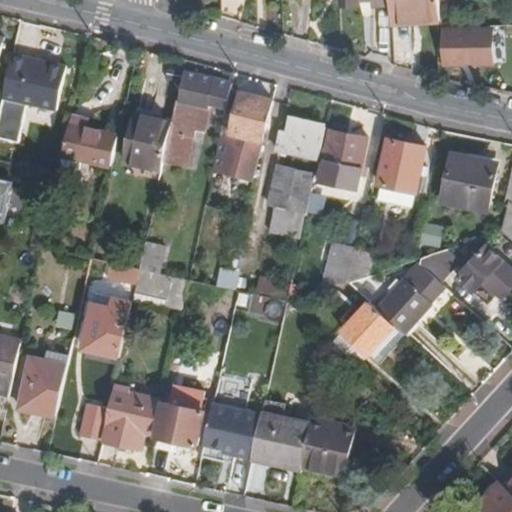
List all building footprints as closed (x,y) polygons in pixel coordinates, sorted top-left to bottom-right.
[(388,0),(388,5),(389,16),(420,15),(421,20),(442,19),(440,0),(388,0)] [(493,31),(444,33),(445,53),(447,53),(448,68),(463,67),(462,52),(495,50),(493,31)] [(0,82),(9,37),(0,35),(0,82)] [(14,54),(0,126),(0,139),(21,144),(29,107),(64,113),(73,65),(14,54)] [(226,68),(224,77),(234,79),(236,70),(226,68)] [(211,103),(212,96),(216,79),(185,71),(172,133),(187,136),(195,99),(211,103)] [(224,77),(223,81),(220,98),(229,100),(232,90),(234,79),(224,77)] [(223,81),(216,79),(212,96),(220,98),(223,81)] [(229,100),(214,170),(253,180),(274,102),(232,90),(229,100)] [(128,163),(162,170),(172,121),(138,114),(128,163)] [(275,151),(319,160),(326,126),(289,118),(285,136),(279,135),(275,151)] [(69,127),(63,157),(112,167),(119,138),(69,127)] [(371,147),(370,147),(350,143),(351,139),(352,134),(332,130),(321,184),(358,191),(364,181),(371,147)] [(352,134),(351,139),(371,143),(372,138),(352,134)] [(350,143),(370,147),(371,143),(351,139),(350,143)] [(391,139),(384,188),(420,193),(427,144),(391,139)] [(468,161),(469,156),(453,153),(442,202),(488,212),(497,167),(468,161)] [(469,153),(469,156),(468,161),(497,167),(498,160),(469,153)] [(302,238),(315,175),(278,167),(269,207),(281,209),(275,232),(302,238)] [(0,222),(11,224),(17,181),(0,178),(0,222)] [(351,282),(357,250),(335,246),(325,291),(327,290),(351,282)] [(505,300),(511,292),(511,269),(489,248),(481,256),(476,251),(465,264),(469,268),(460,279),(476,294),(486,283),(505,300)] [(452,249),(417,260),(424,267),(431,273),(439,280),(460,259),(452,249)] [(140,270),(105,262),(101,278),(137,286),(139,277),(140,270)] [(223,267),(219,286),(238,290),(243,271),(223,267)] [(432,301),(446,286),(439,280),(431,273),(424,267),(406,286),(400,281),(393,289),(399,294),(391,303),(384,312),(407,333),(434,303),(432,301)] [(186,295),(189,281),(140,270),(139,277),(171,284),(170,291),(186,295)] [(286,301),(291,284),(262,276),(257,293),(286,301)] [(346,308),(361,291),(351,282),(327,290),(337,299),(330,306),(338,313),(344,306),(346,308)] [(98,294),(96,303),(112,306),(114,297),(98,294)] [(86,347),(122,356),(133,302),(114,297),(112,306),(96,303),(86,347)] [(294,301),(287,303),(307,321),(311,317),(294,301)] [(398,325),(372,301),(344,332),(370,355),(398,325)] [(0,389),(10,391),(22,340),(0,335),(0,389)] [(20,408),(56,416),(67,365),(33,358),(20,408)] [(116,384),(109,416),(104,440),(143,449),(145,439),(154,398),(130,393),(131,388),(116,384)] [(415,389),(401,405),(421,423),(435,408),(415,389)] [(164,404),(157,436),(197,446),(207,400),(195,397),(192,410),(164,404)] [(163,400),(154,398),(145,439),(153,441),(163,400)] [(104,440),(109,416),(93,413),(88,437),(104,440)] [(311,425),(263,414),(254,458),(301,469),(301,466),(311,425)] [(359,429),(312,419),(311,425),(301,466),(348,477),(359,429)] [(511,511),(511,491),(505,485),(500,481),(499,479),(467,511),(511,511)]
